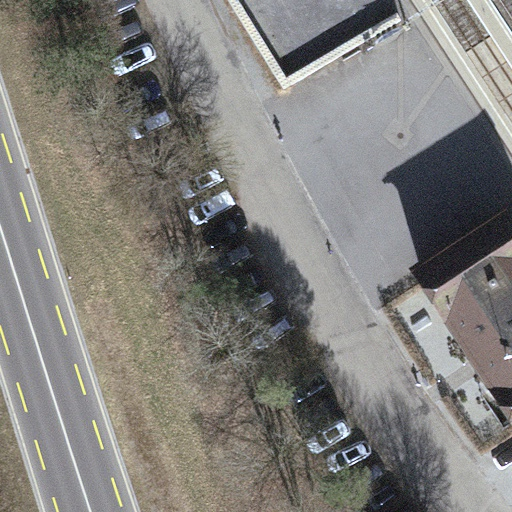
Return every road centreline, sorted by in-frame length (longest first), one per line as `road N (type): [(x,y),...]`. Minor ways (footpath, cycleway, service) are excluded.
road 1 (unclassified): [(469,511),(324,293),(181,0)]
road 2 (primary): [(90,511),(0,223)]
